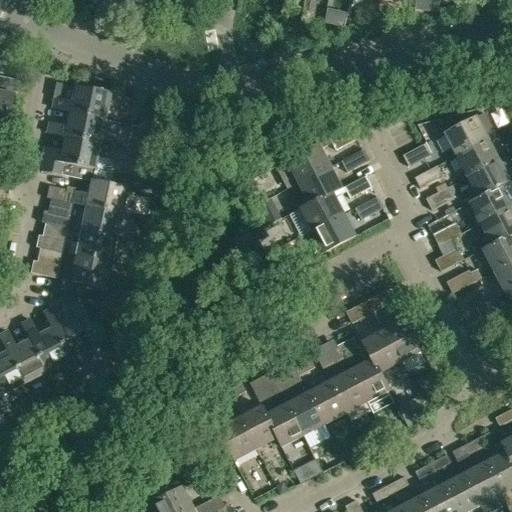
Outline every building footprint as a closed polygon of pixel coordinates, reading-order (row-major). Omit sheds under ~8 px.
[(416,0),(416,4),(414,10),(425,12),(437,13),(437,10),(438,9),(439,0),(416,0)] [(53,109),(70,113),(107,120),(112,94),(75,86),(72,102),(55,99),(53,109)] [(0,147),(4,149),(15,95),(0,91),(0,147)] [(102,145),(107,120),(70,113),(67,127),(50,124),(48,133),(65,137),(102,145)] [(454,156),(488,139),(477,117),(443,135),(454,156)] [(329,139),(319,145),(285,162),(297,185),(330,167),(321,150),(332,144),(336,151),(358,139),(352,127),(329,139)] [(144,129),(135,128),(133,138),(142,140),(144,129)] [(99,159),(102,145),(65,137),(62,152),(45,148),(40,171),(92,182),(107,185),(112,162),(99,159)] [(454,156),(465,177),(499,160),(488,139),(454,156)] [(420,147),(414,150),(402,156),(408,168),(431,156),(425,144),(420,147)] [(363,150),(341,162),(348,173),(370,161),(363,150)] [(465,177),(477,199),(502,188),(511,183),(499,160),(465,177)] [(342,190),(330,167),(297,185),(308,206),(333,193),(333,194),(342,190)] [(141,191),(154,193),(157,179),(145,176),(141,191)] [(342,190),(333,194),(333,193),(308,206),(300,210),(311,232),(344,215),(335,198),(346,192),(350,200),(372,188),(366,177),(344,189),(342,190)] [(441,178),(418,189),(424,200),(446,189),(441,178)] [(246,185),(251,195),(259,191),(254,181),(246,185)] [(86,207),(123,215),(128,190),(107,185),(92,182),(89,195),(75,192),(49,187),(47,198),(86,207)] [(468,203),(479,225),(511,207),(502,188),(477,199),(468,203)] [(377,197),(355,209),(361,221),(384,209),(377,197)] [(270,198),(256,206),(259,212),(273,204),(270,198)] [(451,199),(428,210),(434,222),(457,211),(451,199)] [(81,232),(118,239),(123,215),(86,207),(81,232)] [(511,207),(479,225),(490,246),(511,236),(511,207)] [(67,229),(70,217),(44,212),(41,224),(67,229)] [(311,232),(322,254),(355,237),(344,215),(311,232)] [(454,223),(431,235),(437,246),(460,234),(454,223)] [(265,241),(273,237),(269,229),(261,233),(265,241)] [(113,264),(118,239),(81,232),(76,257),(113,264)] [(138,235),(136,243),(146,245),(148,237),(138,235)] [(493,272),(511,262),(511,236),(490,246),(482,250),(493,272)] [(64,242),(42,237),(39,237),(36,249),(39,249),(62,254),(64,242)] [(458,249),(435,261),(441,272),(464,260),(458,249)] [(71,282),(108,290),(113,264),(76,257),(71,282)] [(511,262),(493,272),(505,294),(511,290),(511,262)] [(31,274),(33,274),(57,280),(59,269),(33,263),(31,274)] [(477,270),(470,274),(475,282),(481,279),(477,270)] [(469,271),(447,283),(453,294),(475,282),(470,274),(469,271)] [(368,301),(374,313),(396,301),(390,290),(368,301)] [(480,292),(458,304),(464,315),(486,304),(480,292)] [(352,324),(374,313),(368,301),(346,313),(352,324)] [(61,324),(53,309),(44,314),(52,330),(69,362),(93,350),(76,316),(61,324)] [(484,333),(498,326),(492,315),(469,326),(475,338),(484,333)] [(401,364),(423,352),(406,319),(383,331),(401,364)] [(47,374),(69,362),(52,330),(39,336),(31,320),(22,325),(30,341),(47,374)] [(379,375),(380,375),(401,364),(383,331),(361,343),(370,360),(371,359),(379,375)] [(24,386),(47,374),(30,341),(17,347),(9,332),(0,336),(0,339),(7,353),(24,386)] [(338,347),(343,357),(359,349),(353,338),(338,347)] [(327,366),(343,357),(338,347),(321,355),(327,366)] [(2,397),(24,386),(7,353),(0,356),(0,395),(1,398),(2,397)] [(350,370),(367,404),(389,392),(380,375),(379,375),(371,359),(370,360),(350,370)] [(316,371),(310,361),(295,369),(300,379),(316,371)] [(284,388),(300,379),(295,369),(278,378),(284,388)] [(346,415),(367,404),(350,370),(329,381),(346,415)] [(434,374),(425,378),(432,392),(438,382),(434,374)] [(325,426),(346,415),(329,381),(308,392),(325,426)] [(269,382),(253,391),(259,402),(274,393),(269,382)] [(242,384),(226,393),(232,404),(248,395),(242,384)] [(304,437),(325,426),(308,392),(286,404),(304,437)] [(216,412),(232,404),(226,393),(210,401),(216,412)] [(0,418),(10,413),(2,397),(1,398),(0,395),(0,418)] [(61,400),(64,406),(74,402),(70,395),(61,400)] [(424,408),(419,396),(411,401),(418,416),(424,408)] [(282,448),(304,437),(286,404),(266,415),(278,440),(282,448)] [(261,406),(239,418),(257,451),(278,440),(266,415),(261,406)] [(499,427),(511,420),(511,412),(511,411),(495,419),(499,427)] [(234,463),(257,451),(239,418),(217,429),(234,463)] [(493,441),(488,434),(473,442),(477,450),(493,441)] [(511,436),(500,443),(505,452),(505,451),(511,464),(511,436)] [(461,458),(477,450),(473,442),(457,450),(461,458)] [(511,489),(511,464),(505,451),(505,452),(484,463),(501,496),(511,489)] [(430,464),(434,472),(450,464),(446,456),(430,464)] [(0,471),(8,467),(4,459),(0,461),(0,471)] [(315,460),(293,472),(301,486),(302,485),(323,474),(315,460)] [(462,474),(480,507),(482,511),(491,511),(505,504),(501,496),(484,463),(462,474)] [(418,480),(434,472),(430,464),(414,473),(418,480)] [(441,485),(455,511),(469,511),(480,507),(462,474),(441,485)] [(208,495),(215,491),(207,475),(200,479),(208,495)] [(407,486),(403,478),(388,487),(392,494),(407,486)] [(284,483),(275,488),(280,496),(289,492),(284,483)] [(428,511),(455,511),(441,485),(420,496),(428,511)] [(153,511),(190,511),(194,510),(183,488),(171,494),(167,487),(146,498),(153,511)] [(376,503),(392,494),(388,487),(372,495),(376,503)] [(399,507),(401,511),(428,511),(420,496),(399,507)] [(361,511),(356,501),(345,507),(347,511),(361,511)] [(214,507),(217,511),(226,511),(222,503),(214,507)]
